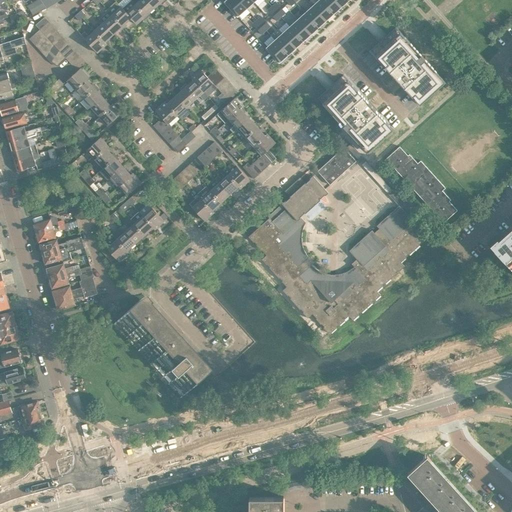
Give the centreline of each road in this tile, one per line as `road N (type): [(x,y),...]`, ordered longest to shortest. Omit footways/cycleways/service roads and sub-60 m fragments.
road 1 (secondary): [(437,371),(86,473)]
road 2 (secondary): [(103,498),(445,397)]
road 3 (residential): [(86,473),(0,183)]
road 4 (residential): [(204,249),(297,163),(299,142),(264,106)]
road 5 (residential): [(210,365),(149,299),(204,249)]
road 6 (residential): [(264,106),(374,0)]
road 7 (residential): [(87,56),(62,77),(38,59),(26,25),(44,13),(53,17)]
road 8 (unknown): [(160,289),(114,286),(82,210)]
road 9 (residential): [(264,106),(177,15)]
